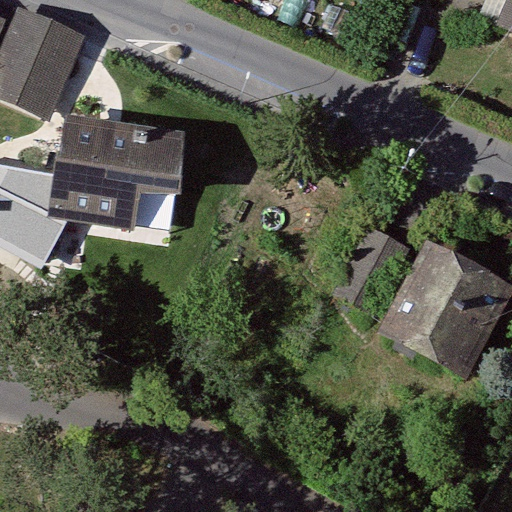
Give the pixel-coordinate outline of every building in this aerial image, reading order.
[(511,0),(498,34),(511,39),(511,0)] [(87,42),(19,13),(0,58),(0,103),(51,126),(87,42)] [(189,141),(70,122),(54,225),(138,238),(144,201),(184,204),(189,141)] [(413,254),(372,232),(336,298),(376,321),(413,254)] [(473,390),(511,315),(511,290),(432,248),(383,342),(473,390)]
